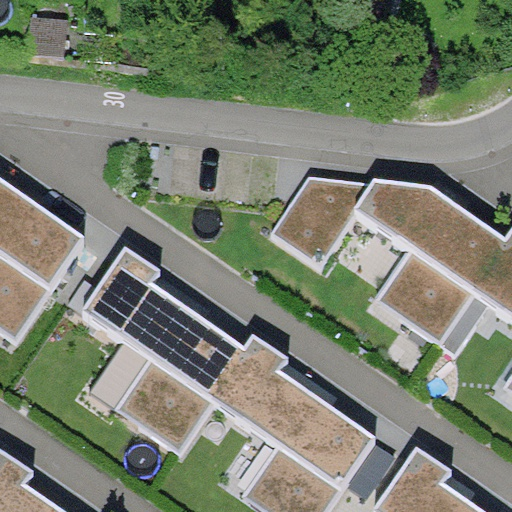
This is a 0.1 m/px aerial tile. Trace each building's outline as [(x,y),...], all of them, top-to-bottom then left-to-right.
[(93,238),(0,175),(0,339),(18,351),(93,238)] [(511,249),(433,196),(311,184),(274,238),(325,273),(358,225),(406,257),(374,305),(445,354),(478,306),(511,329),(511,372),(496,395),(511,406),(511,249)] [(340,511),(389,441),(120,258),(76,322),(140,365),(105,415),(180,466),(213,418),(267,455),(235,502),(250,511),(340,511)] [(483,511),(407,460),(372,511),(483,511)] [(72,511),(0,462),(0,511),(72,511)]
